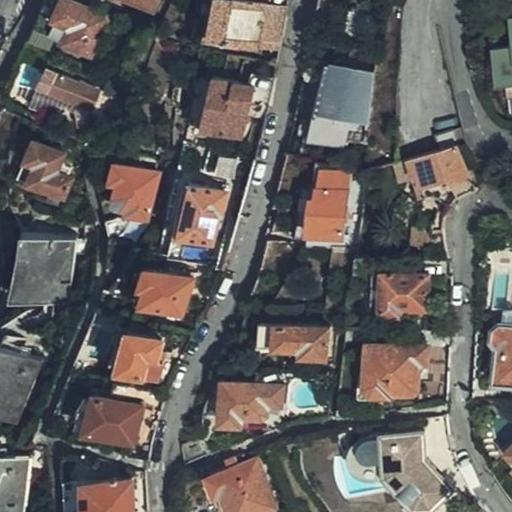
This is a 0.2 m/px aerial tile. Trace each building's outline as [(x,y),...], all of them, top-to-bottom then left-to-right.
[(61,0),(55,13),(41,7),(33,25),(90,51),(108,14),(77,0),(61,0)] [(255,42),(265,1),(261,0),(211,0),(205,31),(255,42)] [(511,13),(507,14),(509,45),(489,47),(494,85),(511,83),(511,13)] [(316,31),(344,38),(348,21),(320,15),(316,31)] [(378,65),(330,55),(314,132),(365,143),(378,65)] [(105,86),(91,81),(80,75),(78,78),(49,66),(38,88),(70,103),(72,98),(94,109),(105,86)] [(241,130),(252,84),(213,75),(202,120),(241,130)] [(439,146),(456,142),(451,127),(436,132),(435,133),(439,146)] [(57,169),(65,151),(61,149),(63,145),(55,141),(53,145),(37,138),(36,141),(28,156),(39,161),(31,178),(66,195),(74,177),(57,169)] [(452,197),(471,181),(456,142),(439,146),(409,154),(417,175),(424,173),(426,179),(444,173),(452,197)] [(150,219),(163,173),(129,164),(122,188),(135,194),(129,212),(150,219)] [(219,213),(227,188),(190,177),(175,231),(208,242),(217,213),(219,213)] [(349,236),(354,185),(330,181),(328,191),(316,189),(311,232),(349,236)] [(70,301),(78,238),(24,232),(22,254),(31,255),(28,291),(54,293),(54,300),(70,301)] [(180,312),(191,276),(145,263),(135,300),(180,312)] [(425,304),(427,273),(383,271),(381,308),(399,309),(400,304),(425,304)] [(331,356),(333,325),(334,321),(265,316),(263,342),(303,347),(303,354),(331,356)] [(511,320),(500,319),(495,378),(511,380),(511,320)] [(162,372),(172,340),(131,329),(122,361),(162,372)] [(0,405),(23,415),(47,355),(0,336),(0,393),(2,394),(0,398),(0,405)] [(416,390),(419,360),(426,360),(427,341),(367,339),(364,391),(385,392),(386,388),(416,390)] [(225,354),(246,365),(253,352),(232,341),(225,354)] [(287,405),(288,386),(283,386),(284,374),(264,372),(263,378),(225,375),(221,421),(248,424),(249,417),(267,418),(271,417),(273,414),(274,404),(287,405)] [(137,430),(144,398),(96,389),(90,419),(137,430)] [(441,472),(403,431),(378,453),(429,509),(448,490),(437,476),(441,472)] [(181,446),(186,460),(210,450),(203,433),(190,438),(182,440),(181,446)] [(0,511),(6,511),(24,511),(33,451),(0,446),(0,511)] [(260,511),(268,510),(252,459),(210,473),(214,488),(213,489),(219,511),(260,511)] [(82,474),(64,475),(65,511),(134,511),(133,473),(82,474)]
